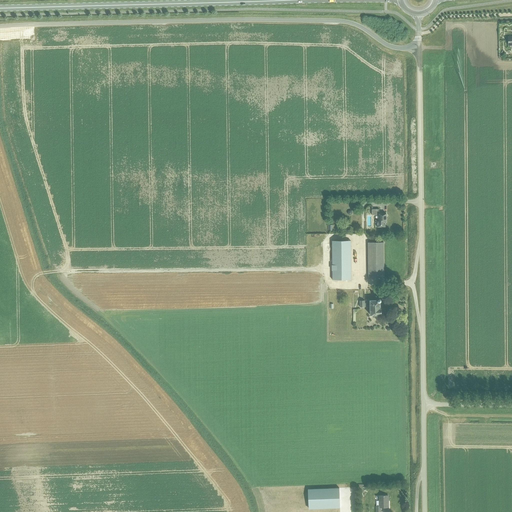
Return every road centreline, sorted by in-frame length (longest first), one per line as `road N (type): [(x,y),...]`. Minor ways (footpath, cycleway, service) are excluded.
road 1 (unclassified): [(0,26),(341,20),(390,46),(418,48)]
road 2 (unclassified): [(423,403),(418,48)]
road 3 (primary): [(0,8),(295,0)]
road 4 (track): [(327,268),(42,271)]
